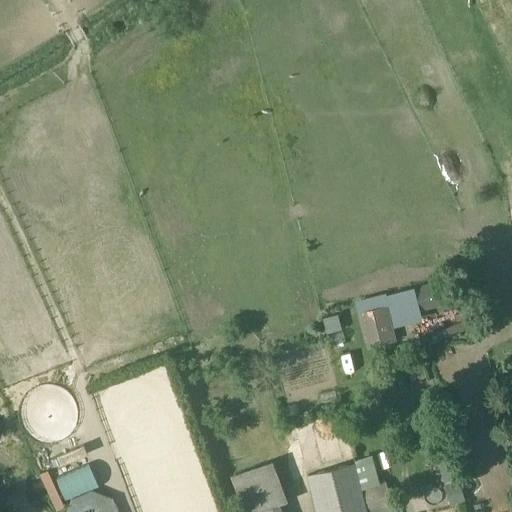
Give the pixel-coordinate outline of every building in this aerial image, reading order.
[(459,303),(428,309),(432,330),(463,324),(459,303)] [(399,329),(371,335),(378,368),(406,363),(399,329)] [(8,398),(13,416),(22,413),(17,395),(8,398)] [(355,469),(366,511),(390,511),(385,492),(379,493),(371,461),(355,466),(355,469)] [(94,469),(55,483),(63,505),(102,490),(94,469)] [(238,480),(249,511),(271,511),(277,510),(284,507),(270,469),(238,480)] [(366,511),(355,469),(308,480),(315,511),(366,511)] [(52,478),(44,481),(53,511),(62,509),(52,478)] [(117,511),(112,494),(66,507),(67,511),(117,511)]
